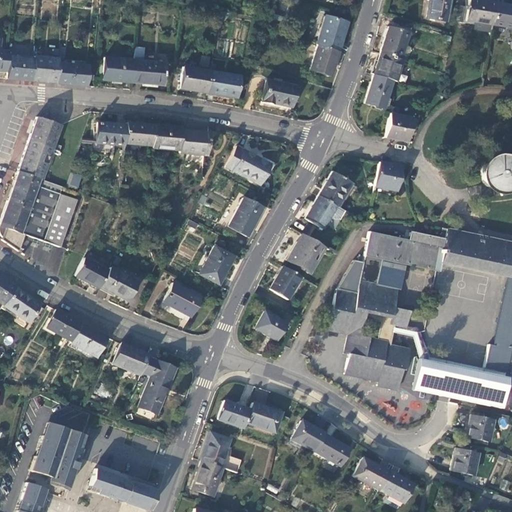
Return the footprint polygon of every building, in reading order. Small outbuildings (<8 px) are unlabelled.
[(446,21),(449,0),(430,0),(429,8),(426,8),(425,18),(446,21)] [(485,27),(491,27),(491,24),(495,2),(480,0),(467,0),(464,20),(485,24),(485,27)] [(511,5),(495,2),(491,24),(511,27),(511,5)] [(317,46),(337,52),(346,23),(325,16),(315,45),(317,46)] [(387,27),(379,53),(400,60),(407,34),(387,27)] [(329,77),(337,52),(317,46),(310,70),(329,77)] [(0,71),(6,72),(8,56),(8,51),(0,50),(0,71)] [(379,53),(373,75),(391,81),(395,82),(402,60),(400,60),(379,53)] [(6,79),(30,81),(32,59),(8,56),(6,72),(6,79)] [(55,84),(57,63),(58,58),(32,56),(32,59),(30,81),(55,84)] [(207,67),(209,57),(201,56),(199,66),(207,67)] [(131,83),(133,60),(103,58),(101,80),(131,83)] [(163,63),(133,60),(131,83),(161,86),(163,63)] [(55,84),(85,87),(87,66),(57,63),(55,84)] [(190,91),(205,93),(209,72),(182,67),(179,86),(190,87),(190,91)] [(209,72),(205,93),(235,98),(239,77),(209,72)] [(391,81),(373,75),(364,104),(382,110),(391,81)] [(295,87),(265,81),(261,102),(273,106),(273,104),(290,107),(295,87)] [(384,138),(406,142),(406,139),(409,124),(411,118),(389,114),(384,138)] [(35,118),(27,141),(50,150),(58,152),(60,147),(52,144),(59,126),(35,118)] [(93,144),(123,147),(123,144),(125,126),(95,123),(93,144)] [(153,127),(125,124),(125,126),(123,144),(151,146),(153,127)] [(409,124),(406,139),(413,141),(415,125),(409,124)] [(180,129),(153,127),(151,146),(150,149),(178,151),(180,132),(180,129)] [(208,134),(180,132),(178,151),(178,154),(206,157),(208,134)] [(27,141),(17,171),(40,180),(50,150),(27,141)] [(270,165),(235,146),(224,167),(259,185),(270,165)] [(506,194),(501,185),(502,184),(511,188),(511,186),(511,174),(506,172),(505,171),(511,165),(511,162),(510,160),(508,158),(506,157),(498,164),(498,163),(494,162),(490,163),(486,164),(483,167),(481,171),(480,175),(481,179),(483,183),(486,186),(490,188),(494,188),(497,187),(501,196),(504,195),(506,194)] [(396,188),(400,168),(378,163),(373,186),(385,189),(386,186),(396,188)] [(0,226),(5,229),(1,238),(1,240),(17,251),(23,235),(32,238),(39,241),(45,242),(52,245),(59,248),(75,201),(59,194),(61,187),(40,180),(17,171),(0,218),(0,226)] [(335,207),(336,208),(350,185),(330,173),(317,196),(335,207)] [(75,186),(79,176),(74,174),(70,184),(75,186)] [(205,198),(201,195),(197,203),(201,205),(205,198)] [(335,207),(317,196),(304,218),(322,229),(335,207)] [(246,237),(261,208),(242,198),(226,226),(246,237)] [(192,228),(195,223),(188,220),(185,225),(192,228)] [(511,259),(511,253),(511,243),(446,229),(444,241),(410,233),(408,241),(368,232),(363,255),(364,256),(363,262),(353,260),(335,289),(330,310),(327,309),(323,329),(346,334),(342,354),(347,354),(343,374),(377,381),(376,386),(397,391),(401,370),(404,370),(409,350),(389,346),(394,326),(405,328),(408,312),(392,309),(396,290),(375,285),(381,260),(437,271),(439,263),(506,278),(492,347),(489,346),(483,367),(511,373),(511,259)] [(311,262),(320,246),(301,234),(285,260),(308,273),(314,264),(311,262)] [(52,245),(45,242),(43,248),(50,251),(52,245)] [(217,285),(233,257),(213,246),(198,274),(217,285)] [(83,257),(73,276),(97,289),(98,287),(107,270),(83,257)] [(287,301),(299,277),(281,267),(275,277),(268,290),(287,301)] [(107,270),(98,287),(127,302),(137,283),(108,268),(107,270)] [(0,303),(2,305),(13,287),(0,278),(0,303)] [(161,302),(185,316),(191,305),(194,307),(199,298),(171,283),(161,302)] [(27,323),(39,304),(13,287),(2,305),(1,306),(27,323)] [(191,305),(185,316),(188,317),(194,307),(191,305)] [(70,341),(79,323),(54,310),(44,328),(70,341)] [(284,324),(263,311),(253,329),(274,341),(284,324)] [(95,358),(105,337),(79,323),(70,341),(69,343),(95,358)] [(146,357),(147,356),(119,344),(111,365),(139,376),(140,372),(146,357)] [(174,369),(146,357),(140,372),(149,376),(137,406),(155,414),(174,369)] [(507,387),(484,382),(480,404),(502,409),(507,387)] [(216,418),(242,428),(244,422),(249,409),(222,401),(216,418)] [(280,412),(252,402),(249,409),(244,422),(273,433),(280,412)] [(491,420),(468,415),(464,437),(487,442),(491,420)] [(322,435),(323,433),(300,421),(290,439),(299,444),(313,452),(322,435)] [(37,457),(49,424),(44,422),(33,456),(37,457)] [(37,457),(33,456),(28,470),(47,477),(45,480),(65,487),(82,435),(49,424),(37,457)] [(209,432),(199,460),(219,467),(228,439),(209,432)] [(348,449),(322,435),(313,452),(338,467),(348,449)] [(299,444),(290,439),(288,442),(297,448),(299,444)] [(477,453),(454,448),(449,470),(472,475),(477,453)] [(378,490),(387,472),(361,457),(351,476),(378,490)] [(209,496),(220,467),(219,467),(199,460),(189,489),(209,496)] [(96,494),(146,511),(153,491),(147,489),(128,482),(127,483),(118,479),(92,470),(86,490),(96,494)] [(411,485),(387,472),(378,490),(386,495),(382,502),(396,509),(400,502),(402,503),(411,485)] [(16,504),(13,511),(33,511),(42,489),(24,483),(17,500),(21,502),(20,506),(16,504)]
